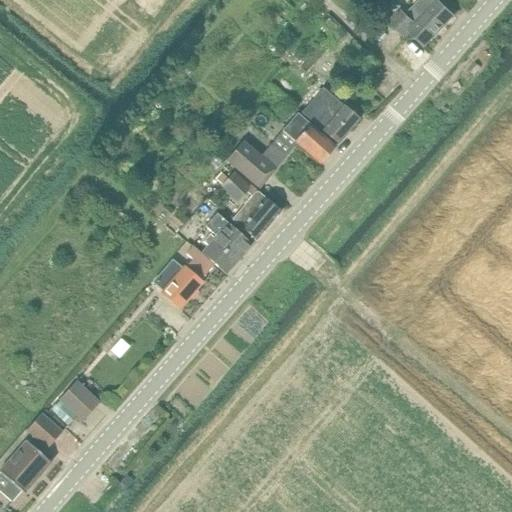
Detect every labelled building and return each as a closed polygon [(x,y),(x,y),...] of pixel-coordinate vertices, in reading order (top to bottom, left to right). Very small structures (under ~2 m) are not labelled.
[(453,15),(436,0),(419,0),(405,14),(401,11),(391,22),(404,35),(409,30),(424,45),(453,15)] [(359,26),(349,36),(360,47),(370,37),(359,26)] [(343,105),(334,98),(324,88),(302,113),(313,122),(338,143),(360,118),(344,105),(343,105)] [(336,146),(321,133),(297,112),(260,156),(242,141),(227,159),(259,187),(275,168),(271,165),(281,153),(285,156),(297,143),(320,163),(336,146)] [(281,211),(234,171),(228,178),(222,173),(216,180),(239,201),(247,192),(251,196),(231,219),(256,240),(281,211)] [(207,214),(214,207),(206,201),(200,208),(207,214)] [(225,274),(252,244),(217,212),(204,227),(215,236),(201,252),(225,274)] [(179,307),(202,282),(200,280),(213,265),(192,246),(186,254),(192,259),(183,269),(172,259),(152,282),(164,292),(163,293),(179,307)] [(82,421),(99,403),(76,381),(59,399),(82,421)] [(0,471),(0,472),(1,473),(0,474),(0,495),(10,504),(21,490),(24,493),(51,462),(41,454),(46,448),(47,448),(62,432),(41,413),(27,430),(33,436),(27,443),(26,442),(0,471)] [(126,473),(120,481),(127,487),(134,480),(126,473)]
